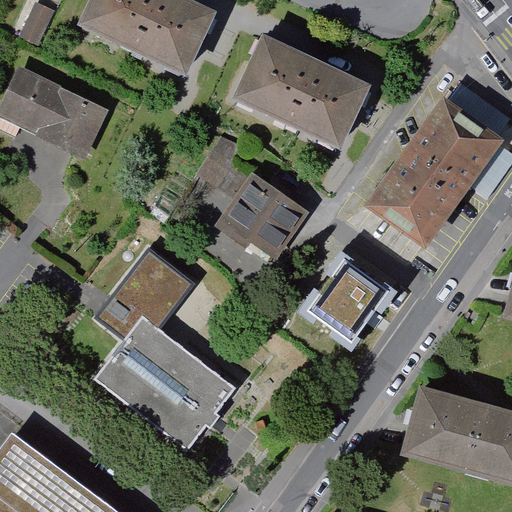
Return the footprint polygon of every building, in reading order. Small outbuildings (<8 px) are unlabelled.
[(214,19),(174,0),(85,0),(70,32),(182,85),(214,19)] [(38,49),(55,14),(37,5),(20,40),(38,49)] [(371,93),(259,40),(227,106),(339,159),(371,93)] [(107,114),(18,70),(0,104),(0,120),(35,137),(33,141),(81,165),(83,161),(107,114)] [(505,146),(444,103),(364,213),(426,257),(505,146)] [(223,141),(200,179),(222,193),(246,155),(223,141)] [(309,217),(252,178),(218,229),(275,267),(309,217)] [(350,356),(394,296),(349,264),(306,324),(350,356)] [(235,394),(141,323),(93,385),(187,457),(235,394)] [(511,421),(421,395),(400,465),(511,497),(511,421)] [(100,511),(6,443),(0,451),(0,511),(100,511)]
